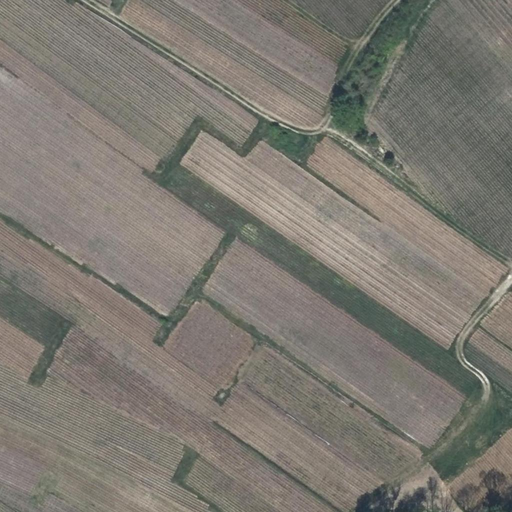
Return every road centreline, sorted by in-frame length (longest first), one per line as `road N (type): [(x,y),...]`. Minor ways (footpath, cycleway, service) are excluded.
road 1 (track): [(511,263),(328,123),(294,127),(82,0)]
road 2 (track): [(328,123),(337,84),(397,0)]
